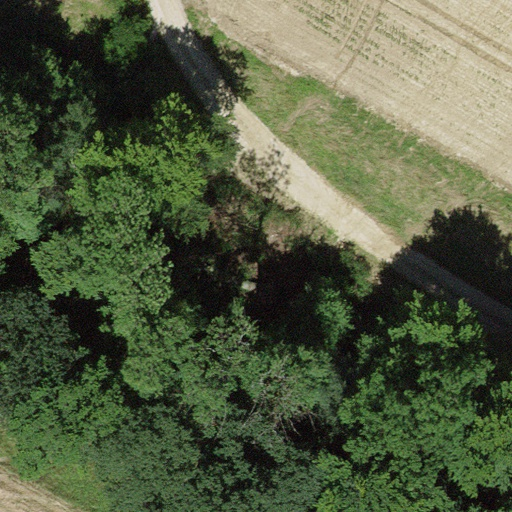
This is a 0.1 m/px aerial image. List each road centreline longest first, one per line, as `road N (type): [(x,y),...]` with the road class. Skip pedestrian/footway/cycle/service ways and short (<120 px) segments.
road 1 (track): [(226,130),(511,325)]
road 2 (track): [(159,0),(175,45),(226,130)]
